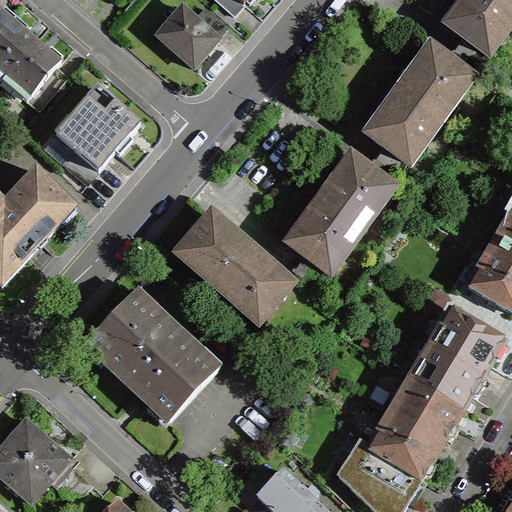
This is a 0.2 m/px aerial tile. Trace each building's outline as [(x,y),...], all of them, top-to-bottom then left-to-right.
[(212,0),(232,17),(246,0),(212,0)] [(511,33),(511,0),(460,0),(439,29),(489,65),(511,33)] [(180,6),(151,39),(193,76),(222,43),(219,40),(228,30),(205,9),(196,20),(180,6)] [(0,7),(0,80),(27,103),(63,61),(0,7)] [(477,80),(427,44),(359,139),(409,175),(477,80)] [(96,85),(50,137),(97,177),(142,126),(96,85)] [(398,190),(347,153),(278,249),(329,285),(398,190)] [(0,290),(76,211),(32,170),(0,202),(0,290)] [(511,210),(465,291),(511,318),(511,210)] [(296,288),(207,211),(167,258),(256,335),(296,288)] [(130,292),(77,348),(167,432),(220,375),(130,292)] [(506,343),(449,309),(363,455),(420,488),(506,343)] [(71,462),(24,420),(0,446),(0,483),(29,509),(71,462)] [(323,511),(283,472),(253,502),(263,511),(323,511)] [(123,511),(114,502),(104,511),(123,511)]
